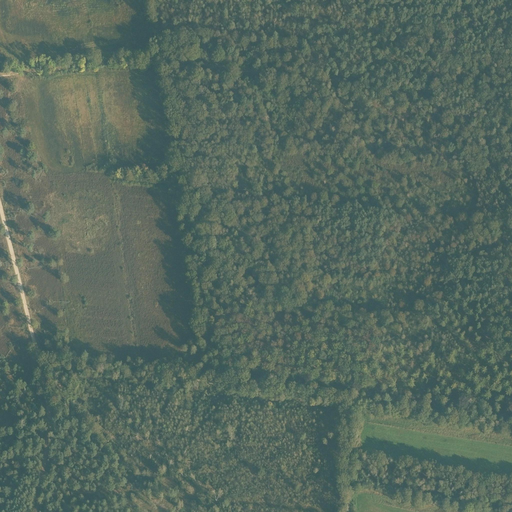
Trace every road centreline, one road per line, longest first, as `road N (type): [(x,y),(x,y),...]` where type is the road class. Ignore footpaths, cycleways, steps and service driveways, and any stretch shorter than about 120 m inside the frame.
road 1 (track): [(211,382),(39,364)]
road 2 (track): [(511,427),(348,399)]
road 3 (track): [(39,364),(0,208)]
road 4 (track): [(348,399),(211,382)]
road 5 (track): [(39,490),(47,437),(39,364)]
